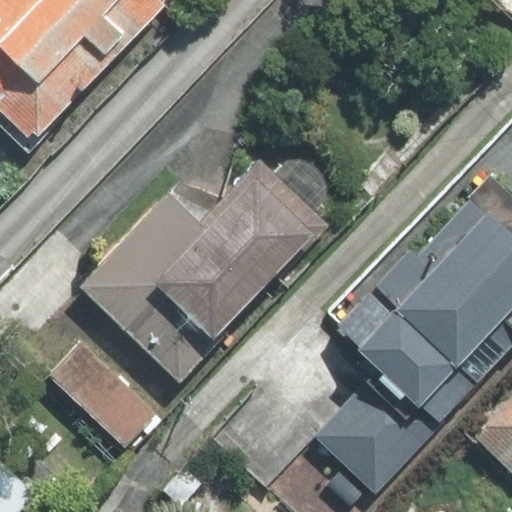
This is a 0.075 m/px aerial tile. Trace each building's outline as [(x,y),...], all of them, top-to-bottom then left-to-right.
[(0,0),(0,101),(32,137),(182,0),(0,0)] [(79,278),(181,382),(350,218),(283,149),(212,219),(176,183),(79,278)] [(386,483),(511,348),(511,204),(474,170),(342,312),(390,357),(325,426),(386,483)] [(167,408),(94,335),(56,373),(129,446),(167,408)] [(511,403),(490,426),(511,446),(511,403)] [(0,511),(24,511),(41,496),(0,453),(0,511)]
